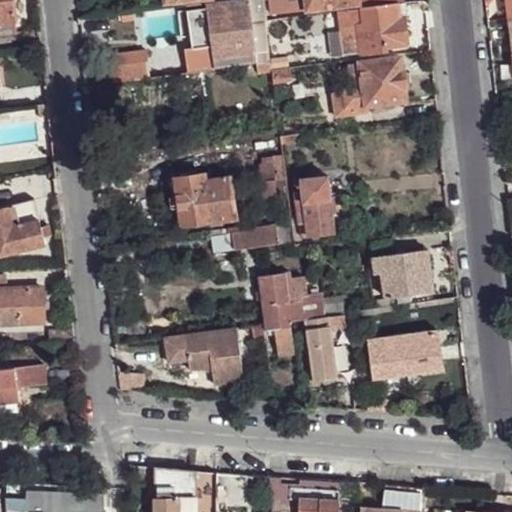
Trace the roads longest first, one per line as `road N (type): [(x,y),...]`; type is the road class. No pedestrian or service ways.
road 1 (residential): [(57,0),(101,452)]
road 2 (residential): [(457,0),(497,444)]
road 3 (residential): [(497,444),(101,452)]
